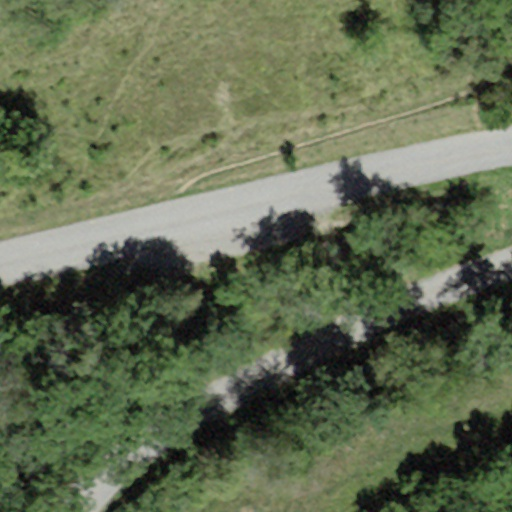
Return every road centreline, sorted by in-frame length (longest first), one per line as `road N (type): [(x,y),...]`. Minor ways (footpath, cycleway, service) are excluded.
road 1 (unclassified): [(511,155),(0,268)]
road 2 (unclassified): [(72,511),(114,461),(195,402),(293,347),(511,255)]
